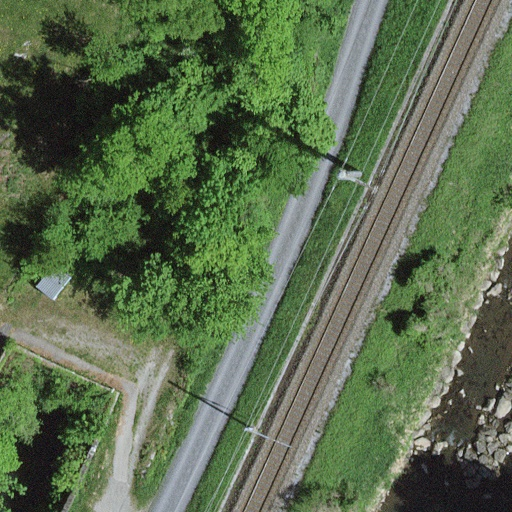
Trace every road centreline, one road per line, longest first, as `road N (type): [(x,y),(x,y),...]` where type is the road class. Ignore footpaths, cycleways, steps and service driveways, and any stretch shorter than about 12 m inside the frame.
road 1 (track): [(399,0),(164,511)]
road 2 (track): [(120,511),(144,410),(131,376),(18,324)]
